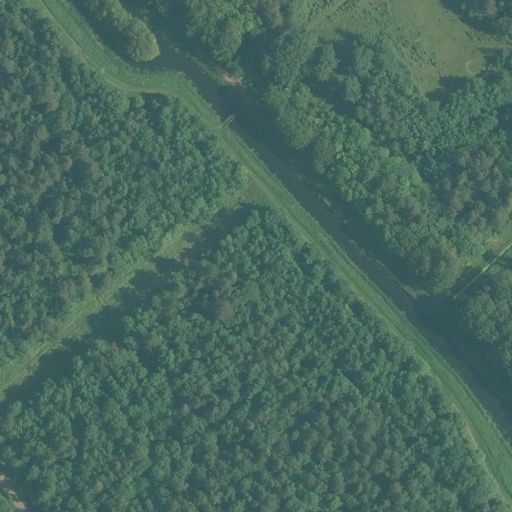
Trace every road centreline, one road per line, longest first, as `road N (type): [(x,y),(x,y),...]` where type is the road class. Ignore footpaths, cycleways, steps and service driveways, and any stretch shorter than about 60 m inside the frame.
road 1 (track): [(511,507),(444,389),(214,133)]
road 2 (track): [(214,133),(173,94),(124,88),(103,75),(37,0)]
